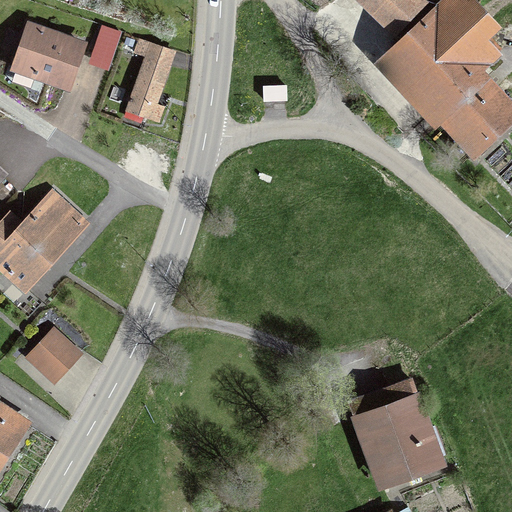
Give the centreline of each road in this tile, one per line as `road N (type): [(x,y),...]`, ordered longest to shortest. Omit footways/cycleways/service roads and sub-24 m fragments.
road 1 (tertiary): [(46,511),(134,351),(185,225),(206,137)]
road 2 (residential): [(352,127),(511,259)]
road 3 (residential): [(279,0),(352,127)]
road 4 (residential): [(352,127),(206,137)]
road 5 (tertiary): [(206,137),(219,0)]
